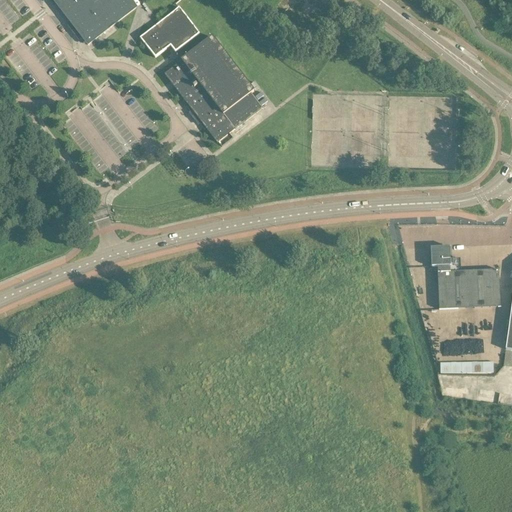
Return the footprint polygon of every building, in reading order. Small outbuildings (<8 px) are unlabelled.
[(51,0),(87,46),(113,27),(136,9),(128,0),(51,0)] [(160,24),(150,31),(139,39),(155,60),(167,50),(170,48),(175,54),(199,36),(179,9),(160,24)] [(249,86),(218,47),(212,39),(182,62),(182,63),(165,76),(170,82),(174,87),(184,100),(187,106),(186,107),(191,113),(189,114),(198,126),(200,124),(204,131),(206,129),(217,144),(262,110),(250,95),(254,93),(249,86)] [(430,249),(431,259),(431,269),(437,268),(439,310),(501,308),(499,281),(499,271),(450,273),(450,268),(450,267),(449,248),(430,249)] [(478,327),(478,338),(489,338),(488,327),(478,327)] [(440,364),(440,375),(493,373),(493,363),(440,364)] [(443,376),(443,395),(462,395),(462,390),(475,390),(475,384),(486,384),(486,377),(443,376)]
